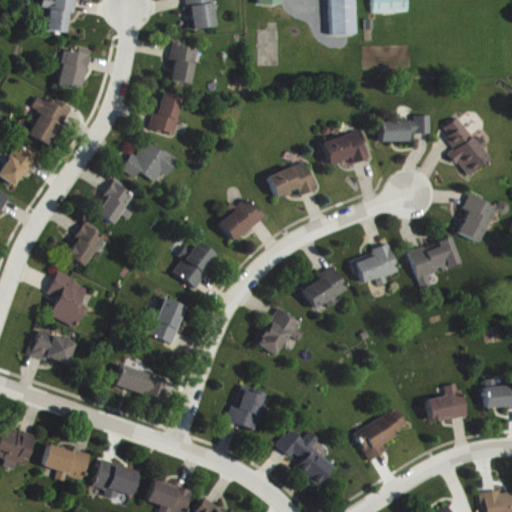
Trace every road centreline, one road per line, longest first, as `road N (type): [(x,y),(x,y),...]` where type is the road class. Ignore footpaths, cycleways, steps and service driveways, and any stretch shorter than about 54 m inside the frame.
road 1 (residential): [(179,441),(227,304),(263,262),(324,225),(409,193)]
road 2 (residential): [(0,312),(40,217),(117,102),(132,3)]
road 3 (residential): [(0,382),(179,441),(234,466),(292,511)]
road 4 (residential): [(359,511),(427,468),(511,445)]
